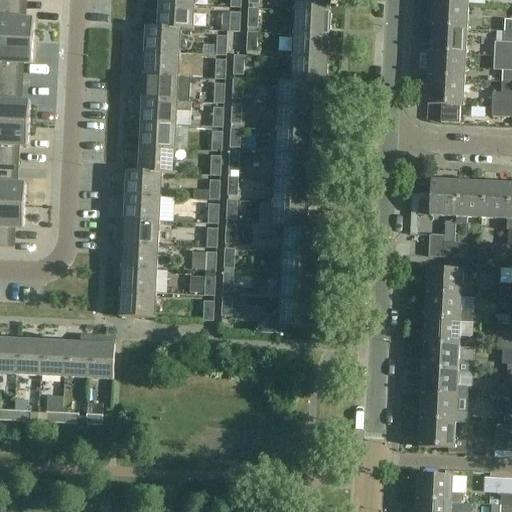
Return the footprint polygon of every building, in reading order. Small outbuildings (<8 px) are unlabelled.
[(0,0),(0,41),(34,43),(35,21),(22,20),(23,1),(0,0)] [(231,0),(231,9),(242,10),(241,0),(231,0)] [(331,14),(331,0),(295,0),(295,12),(331,14)] [(469,6),(433,4),(432,29),(468,31),(469,6)] [(160,5),(159,29),(159,30),(182,31),(182,32),(194,32),(195,7),(160,5)] [(249,10),(248,29),(259,30),(259,11),(249,10)] [(330,38),(331,14),(295,12),(294,36),(330,38)] [(241,34),(241,15),(231,14),(231,34),(241,34)] [(181,55),(182,32),(182,31),(159,30),(159,29),(146,28),(146,30),(147,30),(145,53),(181,55)] [(468,31),(432,29),(431,54),(467,56),(468,31)] [(248,34),(247,53),(257,54),(258,34),(248,34)] [(328,62),(330,38),(294,36),(293,61),(328,62)] [(217,57),(227,57),(228,38),(218,38),(217,57)] [(34,43),(0,41),(0,82),(19,84),(20,65),(33,65),(34,43)] [(138,53),(137,77),(180,79),(181,55),(145,53),(138,53)] [(467,56),(431,54),(430,79),(429,79),(429,80),(466,82),(466,81),(467,56)] [(244,78),(245,58),(235,57),(234,77),(244,78)] [(327,87),(328,62),(293,61),(292,84),(315,85),(315,86),(327,87)] [(215,81),(226,81),(226,62),(216,62),(215,81)] [(502,84),(511,83),(511,72),(503,72),(502,84)] [(179,103),(180,79),(137,77),(136,101),(179,103)] [(466,82),(429,80),(428,106),(442,106),(441,123),(460,124),(461,107),(465,107),(466,82)] [(0,82),(0,123),(30,125),(31,103),(18,102),(19,84),(0,82)] [(234,82),(233,101),(243,102),(244,82),(234,82)] [(280,83),(279,108),(314,110),(315,86),(315,85),(292,84),(280,83)] [(511,83),(502,84),(501,95),(511,95),(511,83)] [(224,105),(225,86),(215,86),(214,105),(224,105)] [(511,95),(501,95),(493,95),(492,118),(511,119),(511,95)] [(177,127),(179,103),(136,101),(135,111),(141,111),(140,125),(177,127)] [(232,106),(232,126),(242,126),(242,107),(232,106)] [(313,134),(314,110),(279,108),(277,132),(313,134)] [(223,129),(224,110),(214,110),(213,129),(223,129)] [(28,148),(30,125),(0,123),(0,165),(15,166),(16,147),(28,148)] [(140,125),(139,149),(176,151),(177,127),(140,125)] [(231,130),(231,150),(241,150),(241,131),(231,130)] [(311,158),(313,134),(277,132),(276,156),(311,158)] [(212,153),(222,153),(223,134),(213,134),(212,153)] [(175,176),(176,151),(139,149),(138,173),(163,174),(163,176),(175,176)] [(230,154),(229,173),(240,174),(240,155),(230,154)] [(310,182),(311,158),(276,156),(275,180),(310,182)] [(221,178),(222,158),(212,158),(211,177),(221,178)] [(0,165),(0,206),(25,208),(27,185),(14,185),(15,166),(0,165)] [(162,198),(163,176),(163,174),(138,173),(127,173),(127,174),(126,197),(162,198)] [(229,178),(228,198),(238,198),(239,178),(229,178)] [(309,206),(310,182),(275,180),(274,204),(309,206)] [(456,219),(457,219),(459,182),(433,181),(431,218),(456,219)] [(210,201),(220,202),(221,183),(211,182),(210,201)] [(457,219),(456,219),(456,225),(467,225),(467,220),(482,220),(484,184),(459,182),(457,219)] [(482,220),(507,222),(509,185),(484,184),(482,220)] [(119,197),(118,221),(161,223),(162,198),(126,197),(119,197)] [(228,202),(227,221),(237,222),(238,202),(228,202)] [(308,230),(309,206),(274,204),(273,229),(285,230),(285,229),(308,230)] [(24,230),(25,208),(0,206),(0,248),(15,249),(15,248),(11,248),(12,229),(24,230)] [(218,226),(219,207),(209,206),(208,225),(218,226)] [(159,247),(161,223),(118,221),(117,245),(159,247)] [(227,226),(226,246),(236,246),(237,227),(227,226)] [(285,230),(284,253),(319,255),(320,230),(308,230),(285,229),(285,230)] [(217,250),(218,231),(208,230),(207,249),(217,250)] [(455,260),(456,244),(445,244),(445,237),(431,237),(430,259),(455,260)] [(468,245),(456,244),(455,260),(467,261),(468,245)] [(158,270),(159,247),(117,245),(115,268),(158,270)] [(506,262),(506,247),(495,246),(494,262),(506,262)] [(225,250),(224,270),(234,270),(235,251),(225,250)] [(206,273),(216,274),(217,254),(207,253),(206,273)] [(318,279),(319,255),(284,253),(282,278),(318,279)] [(205,273),(205,264),(199,263),(196,266),(196,273),(205,273)] [(121,279),(121,292),(157,294),(158,270),(115,268),(115,279),(121,279)] [(429,270),(427,296),(463,298),(464,272),(429,270)] [(224,274),(223,294),(234,294),(234,275),(224,274)] [(205,297),(215,298),(216,279),(206,278),(205,297)] [(316,303),(318,279),(282,278),(281,302),(316,303)] [(204,294),(205,280),(192,280),(192,294),(204,294)] [(498,300),(511,300),(511,281),(511,287),(498,286),(498,300)] [(156,320),(157,294),(121,292),(119,318),(156,320)] [(462,313),(463,298),(427,296),(426,322),(461,323),(472,323),(472,314),(462,313)] [(223,298),(222,318),(232,318),(233,298),(223,298)] [(511,300),(498,300),(497,325),(510,326),(510,327),(511,326),(511,300)] [(315,330),(316,303),(281,302),(281,311),(256,333),(254,333),(254,335),(282,336),(282,326),(314,328),(314,330),(315,330)] [(205,303),(204,322),(214,323),(215,304),(205,303)] [(460,349),(461,323),(426,322),(425,347),(460,349)] [(502,352),(511,352),(511,326),(510,327),(509,343),(496,342),(496,351),(502,352)] [(89,380),(91,338),(81,338),(81,345),(67,344),(65,379),(89,380)] [(114,339),(91,338),(89,380),(112,381),(114,381),(116,346),(114,346),(114,339)] [(0,375),(17,376),(19,342),(0,341),(0,375)] [(41,377),(43,343),(19,342),(17,376),(41,377)] [(67,344),(43,343),(41,377),(65,379),(67,344)] [(459,361),(460,349),(425,347),(423,372),(459,374),(459,373),(468,374),(468,366),(463,361),(459,361)] [(511,376),(511,352),(502,352),(502,364),(508,365),(507,377),(511,376)] [(458,387),(459,374),(423,372),(422,397),(458,399),(467,399),(468,388),(458,387)] [(458,399),(422,397),(421,423),(456,425),(456,423),(467,424),(468,414),(457,414),(458,399)] [(505,415),(505,427),(511,427),(511,399),(496,399),(495,415),(505,415)] [(16,412),(28,412),(28,407),(26,403),(16,402),(16,412)] [(0,421),(15,423),(15,413),(0,411),(0,421)] [(15,413),(15,423),(31,423),(31,413),(15,413)] [(47,414),(31,413),(31,423),(47,424),(47,414)] [(47,424),(63,425),(63,415),(47,414),(47,424)] [(79,416),(63,415),(63,425),(79,426),(79,416)] [(87,416),(87,426),(103,427),(103,417),(87,416)] [(466,442),(455,441),(456,425),(421,423),(420,449),(455,450),(455,453),(466,453),(466,442)] [(511,453),(511,427),(505,427),(489,427),(488,437),(495,437),(495,453),(511,453)] [(418,477),(417,503),(452,504),(452,505),(464,505),(465,496),(453,495),(454,478),(418,477)] [(501,507),(511,507),(511,481),(492,480),(492,491),(502,492),(501,507)] [(417,503),(416,511),(451,511),(452,505),(452,504),(417,503)]
